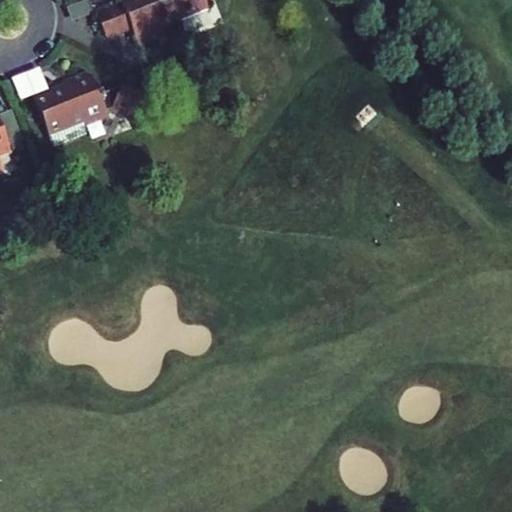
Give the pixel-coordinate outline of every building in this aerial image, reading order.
[(74,23),(97,13),(128,1),(127,0),(103,0),(93,4),(91,0),(90,0),(68,9),(74,23)] [(164,30),(210,11),(205,0),(127,0),(128,1),(97,13),(106,37),(112,39),(134,29),(141,46),(167,36),(164,30)] [(35,101),(51,94),(41,69),(16,79),(26,104),(35,101)] [(51,94),(35,101),(51,140),(52,139),(56,150),(89,136),(87,130),(111,120),(94,78),(89,75),(67,84),(69,89),(52,96),(51,94)] [(20,113),(0,121),(14,155),(34,147),(20,113)] [(0,177),(6,175),(0,160),(14,155),(0,121),(0,177)]
